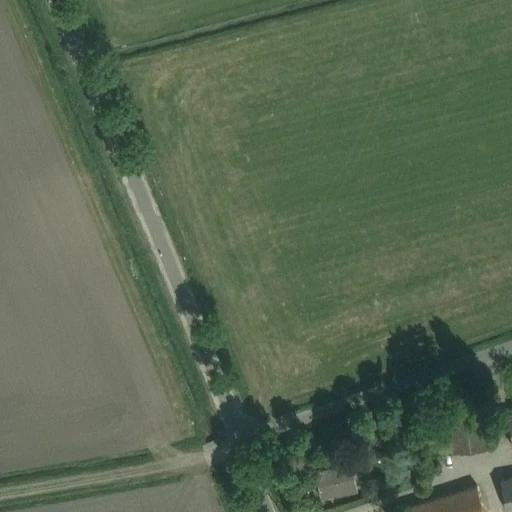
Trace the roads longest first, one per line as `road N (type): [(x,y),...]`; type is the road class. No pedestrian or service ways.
road 1 (unclassified): [(241,445),(54,0)]
road 2 (unclassified): [(241,445),(511,353)]
road 3 (track): [(241,445),(206,461),(0,494)]
